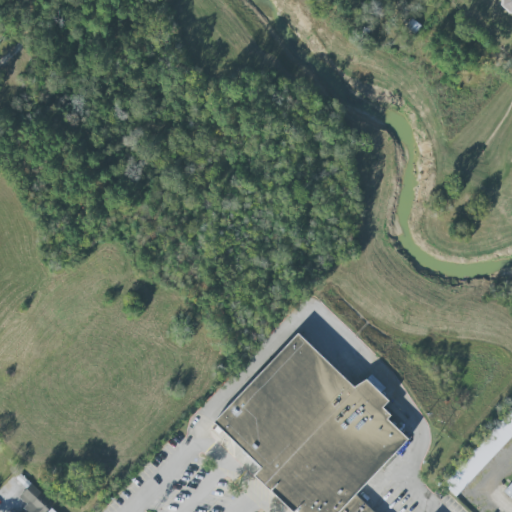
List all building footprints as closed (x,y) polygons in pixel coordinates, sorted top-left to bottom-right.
[(296,334),(211,423),(258,469),(250,477),(286,511),(336,511),(353,495),(406,441),(385,420),(389,416),(380,408),(387,402),(364,381),(352,388),(296,334)] [(511,437),(511,409),(441,485),(455,498),(511,437)] [(511,501),(500,491),(511,478),(511,501)] [(33,511),(44,511),(52,504),(31,483),(18,496),(33,511)] [(336,511),(353,495),(370,511),(336,511)]
